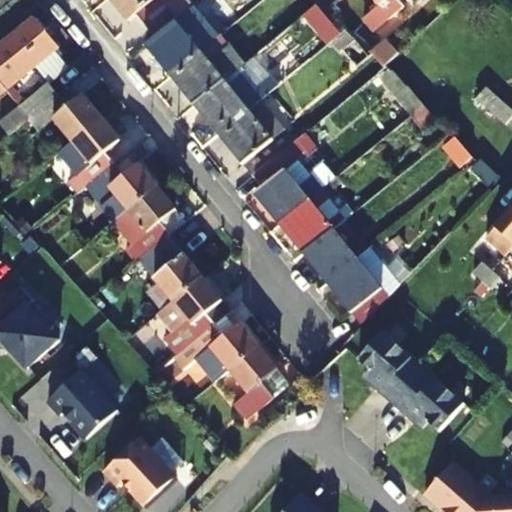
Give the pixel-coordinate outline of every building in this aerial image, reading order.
[(187,0),(111,0),(129,22),(137,16),(156,40),(176,24),(195,9),(187,0)] [(220,0),(205,0),(195,9),(176,24),(201,53),(215,41),(202,24),(206,20),(202,15),(220,0)] [(396,0),(372,0),(379,9),(373,14),(383,26),(405,9),(396,0)] [(341,37),(316,7),(303,18),(327,47),(330,45),(341,37)] [(0,82),(7,90),(34,67),(47,84),(48,85),(68,69),(54,51),(57,48),(34,20),(0,47),(0,82)] [(156,40),(148,47),(172,76),(201,53),(176,24),(156,40)] [(341,37),(330,45),(340,58),(344,55),(356,70),(369,60),(358,45),(344,33),(341,37)] [(201,53),(172,76),(196,106),(225,82),(245,65),(221,36),(215,41),(201,53)] [(387,66),(399,55),(388,43),(372,55),(384,69),(385,68),(387,66)] [(294,52),(278,66),(289,79),(306,65),(294,52)] [(371,108),(389,93),(411,119),(424,108),(410,92),(396,76),(392,73),(390,74),(385,68),(384,69),(365,85),(357,91),(371,108)] [(261,101),(279,87),(271,77),(258,88),(246,73),(229,86),(225,82),(196,106),(220,135),(261,101)] [(511,116),(511,111),(485,87),(475,98),(504,125),(511,116)] [(72,143),(102,119),(83,97),(67,109),(58,98),(30,120),(29,121),(39,132),(54,120),(72,143)] [(20,106),(15,100),(1,112),(7,119),(0,124),(0,125),(9,137),(29,121),(30,120),(20,106)] [(261,101),(220,135),(245,165),(244,168),(253,178),(295,143),(261,101)] [(424,108),(411,119),(424,135),(437,124),(424,108)] [(77,178),(68,185),(78,197),(86,190),(114,167),(104,154),(120,142),(102,119),(72,143),(58,155),(77,178)] [(322,192),(301,166),(312,157),(299,140),(295,143),(253,178),(263,190),(258,194),(282,224),(322,192)] [(442,150),(460,171),(472,160),(455,140),(442,150)] [(115,225),(158,189),(139,165),(123,177),(114,167),(86,190),(115,225)] [(169,237),(170,236),(160,225),(177,211),(158,189),(115,225),(133,247),(128,252),(137,263),(139,261),(169,237)] [(322,192),(282,224),(306,253),(346,221),(354,215),(343,201),(336,207),(322,192)] [(186,223),(177,211),(160,225),(170,236),(186,223)] [(511,211),(486,241),(504,257),(511,250),(511,248),(511,211)] [(330,284),(370,251),(346,221),(306,253),(330,284)] [(174,303),(204,279),(169,237),(139,261),(174,303)] [(370,251),(330,284),(364,325),(400,287),(370,251)] [(500,281),(490,273),(482,264),(472,275),(481,283),(490,291),(500,281)] [(172,334),(151,352),(164,368),(174,360),(223,320),(213,308),(222,302),(204,279),(174,303),(158,317),(172,334)] [(0,307),(0,339),(7,346),(8,345),(27,369),(58,341),(28,307),(34,302),(22,288),(0,307)] [(205,361),(200,365),(216,384),(230,372),(259,348),(241,325),(232,332),(223,320),(174,360),(184,372),(201,357),(205,361)] [(394,402),(425,368),(384,332),(359,360),(370,370),(364,377),(394,402)] [(86,369),(98,358),(88,347),(76,358),(86,369)] [(262,384),(278,370),(259,348),(230,372),(248,394),(234,405),(247,421),(274,399),(262,384)] [(425,368),(394,402),(424,428),(429,422),(441,432),(465,404),(425,368)] [(118,412),(83,371),(48,402),(61,416),(63,414),(86,440),(118,412)] [(145,507),(175,479),(140,440),(103,473),(117,488),(122,483),(145,507)] [(506,511),(506,497),(493,498),(453,463),(426,494),(445,511),(506,511)] [(321,511),(301,494),(285,511),(321,511)]
